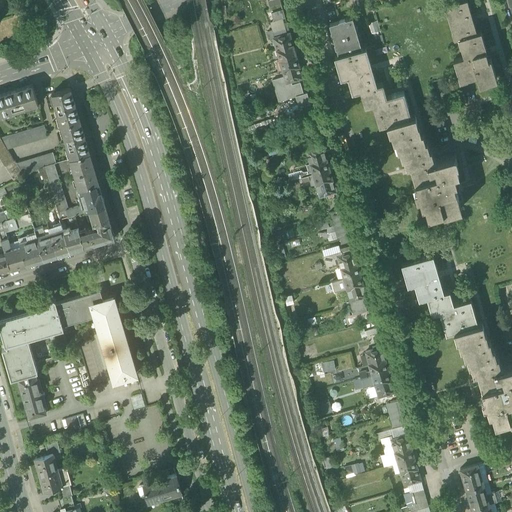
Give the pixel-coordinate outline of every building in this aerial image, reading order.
[(486,78),(487,81),(497,78),(490,57),(488,57),(485,50),(487,49),(481,30),(477,31),(467,0),(459,0),(445,4),(445,5),(448,5),(450,12),(447,13),(452,30),(455,29),(457,36),(454,37),(455,38),(459,37),(459,38),(462,37),(464,44),(461,45),(464,55),(454,58),(459,77),(467,75),(468,77),(477,75),(478,80),(486,78)] [(272,13),(274,21),(283,19),(285,18),(282,10),(272,13)] [(330,24),(332,31),(333,35),(336,43),(337,47),(339,54),(360,48),(351,17),(345,19),(345,18),(340,20),(340,21),(330,24)] [(270,22),(273,32),(286,28),(283,19),(274,21),(270,22)] [(381,30),(378,20),(369,22),(372,33),(381,30)] [(273,38),(277,50),(293,45),(290,33),(288,34),(286,28),(273,32),(275,38),(273,38)] [(277,50),(280,60),(296,55),(293,45),(277,50)] [(356,90),(361,89),(377,84),(368,55),(365,56),(363,48),(360,48),(339,54),(335,55),(339,69),(342,68),(345,76),(345,77),(349,75),(351,83),(353,82),(356,90)] [(280,60),(283,70),(299,65),(296,55),(280,60)] [(303,78),(299,65),(283,70),(285,76),(286,83),(291,81),(303,78)] [(286,83),(285,76),(273,79),(279,101),(296,96),(303,93),(300,82),(292,84),(291,81),(286,83)] [(383,124),(388,123),(408,117),(406,109),(409,108),(404,91),(387,96),(383,82),(377,84),(361,89),(363,97),(366,96),(368,104),(369,105),(373,104),(377,117),(380,116),(383,124)] [(0,114),(38,103),(33,85),(0,95),(0,114)] [(52,93),(71,158),(89,153),(70,88),(52,93)] [(307,92),(303,93),(296,96),(299,106),(310,103),(307,92)] [(312,109),(310,103),(299,106),(301,112),(312,109)] [(315,120),(314,115),(312,110),(305,112),(307,117),(308,122),(315,120)] [(411,116),(408,117),(388,123),(390,132),(392,132),(395,140),(396,140),(399,148),(401,148),(403,157),(405,156),(408,165),(411,164),(412,165),(420,196),(423,195),(426,203),(429,213),(443,209),(451,207),(452,209),(462,207),(456,188),(459,187),(456,178),(454,179),(452,172),(454,171),(459,170),(456,161),(455,161),(453,154),(454,154),(454,153),(429,160),(425,148),(424,149),(421,140),(420,141),(417,132),(415,133),(413,125),(418,124),(416,114),(411,116)] [(304,124),(306,131),(318,128),(315,121),(304,124)] [(44,125),(1,138),(3,141),(6,146),(7,148),(47,136),(44,125)] [(319,133),(318,128),(306,131),(308,136),(319,133)] [(0,149),(0,156),(9,151),(7,148),(6,146),(0,149)] [(307,151),(310,163),(327,158),(323,146),(307,151)] [(284,149),(276,151),(278,157),(286,155),(284,149)] [(0,156),(0,158),(2,162),(12,156),(9,151),(0,156)] [(18,164),(24,176),(44,166),(54,163),(56,163),(53,153),(18,164)] [(79,189),(80,189),(98,183),(89,153),(71,158),(70,159),(79,189)] [(14,161),(12,156),(2,162),(5,166),(14,161)] [(330,169),(327,158),(310,163),(313,173),(330,169)] [(18,165),(15,160),(14,161),(5,166),(8,171),(18,165)] [(44,166),(53,197),(64,194),(54,163),(44,166)] [(302,176),(313,173),(310,163),(306,164),(308,170),(304,171),(302,169),(299,172),(301,177),(302,176)] [(21,170),(18,165),(8,171),(11,176),(21,170)] [(299,172),(302,169),(288,173),(290,180),(301,177),(299,172)] [(333,179),(330,169),(313,173),(314,176),(316,184),(333,179)] [(24,175),(21,170),(11,176),(14,181),(24,175)] [(302,176),(304,182),(310,180),(310,178),(314,176),(313,173),(302,176)] [(336,191),(333,179),(316,184),(320,196),(336,191)] [(80,189),(83,198),(85,203),(78,206),(68,209),(66,209),(68,216),(74,214),(90,209),(105,205),(98,183),(80,189)] [(68,209),(64,194),(53,197),(60,219),(68,216),(66,209),(68,209)] [(403,215),(407,213),(403,201),(399,202),(403,215)] [(97,224),(98,227),(110,223),(105,205),(90,209),(95,224),(97,224)] [(8,210),(5,211),(6,214),(7,219),(14,217),(12,210),(8,211),(8,210)] [(330,213),(332,220),(344,216),(342,210),(330,213)] [(30,213),(15,217),(18,228),(33,223),(30,213)] [(346,222),(344,216),(332,220),(334,226),(346,222)] [(7,219),(6,220),(10,230),(18,228),(14,217),(7,219)] [(317,231),(330,227),(325,217),(313,223),(317,231)] [(6,231),(10,230),(6,220),(0,221),(0,234),(2,239),(8,237),(6,231)] [(58,254),(70,251),(64,231),(61,222),(48,227),(58,254)] [(348,228),(346,222),(334,226),(336,231),(348,228)] [(94,228),(80,233),(84,247),(115,237),(110,223),(98,227),(98,228),(95,229),(94,228)] [(44,258),(58,254),(48,227),(43,228),(42,225),(34,228),(36,232),(44,258)] [(70,251),(84,247),(80,233),(78,227),(64,231),(70,251)] [(350,234),(348,228),(336,231),(338,238),(350,234)] [(338,238),(336,231),(329,232),(329,238),(329,241),(338,238)] [(39,260),(44,258),(36,232),(27,235),(27,236),(28,239),(32,238),(39,260)] [(8,237),(2,239),(5,251),(11,249),(10,246),(11,246),(10,243),(8,237)] [(39,260),(32,238),(28,239),(20,242),(21,246),(27,264),(39,260)] [(20,242),(19,240),(10,243),(11,246),(10,246),(11,249),(21,246),(20,242)] [(280,258),(286,257),(283,243),(276,244),(280,258)] [(322,249),(324,256),(341,251),(340,248),(339,244),(322,249)] [(351,245),(340,248),(341,251),(342,251),(343,254),(353,251),(351,245)] [(21,246),(11,249),(5,251),(6,253),(11,269),(27,264),(21,246)] [(327,266),(340,262),(338,256),(343,254),(342,251),(341,251),(324,256),(327,266)] [(353,251),(343,254),(338,256),(340,262),(341,268),(357,263),(354,251),(353,251)] [(0,271),(11,269),(6,253),(0,254),(0,271)] [(423,296),(428,295),(444,290),(435,261),(433,262),(430,254),(403,262),(407,275),(409,275),(412,283),(416,282),(418,289),(421,289),(423,296)] [(359,268),(357,263),(341,268),(344,278),(360,273),(359,268)] [(336,269),(339,280),(344,278),(341,268),(336,269)] [(362,278),(360,273),(344,278),(347,288),(363,283),(362,278)] [(334,292),(347,288),(344,278),(339,280),(331,282),(334,292)] [(367,296),(363,283),(347,288),(351,301),(363,297),(367,296)] [(449,331),(454,329),(475,323),(473,315),(475,314),(470,297),(454,301),(450,288),(444,290),(428,295),(430,303),(433,302),(436,311),(440,310),(444,324),(447,323),(449,331)] [(56,302),(62,324),(63,324),(95,315),(96,315),(96,314),(107,311),(103,300),(101,290),(100,289),(100,290),(57,303),(56,302)] [(285,295),(287,305),(294,302),(292,293),(285,295)] [(112,297),(103,300),(107,311),(116,308),(112,297)] [(367,311),(363,297),(351,301),(355,314),(367,311)] [(62,325),(62,324),(56,302),(55,299),(53,298),(50,299),(49,301),(50,305),(53,315),(54,315),(55,319),(60,317),(62,325)] [(63,325),(63,324),(62,324),(62,325),(60,317),(55,319),(54,315),(53,315),(50,305),(0,319),(0,326),(5,345),(7,345),(28,338),(64,328),(63,325)] [(345,319),(349,318),(351,317),(349,307),(342,309),(345,319)] [(116,308),(107,311),(96,314),(96,315),(116,380),(135,374),(116,308)] [(372,311),(360,315),(362,319),(373,316),(372,311)] [(349,318),(350,323),(362,319),(360,315),(351,317),(349,318)] [(362,319),(363,325),(375,322),(373,316),(362,319)] [(316,317),(307,319),(309,325),(317,323),(316,317)] [(35,362),(37,366),(59,359),(64,357),(68,354),(86,332),(91,328),(98,326),(97,321),(88,324),(80,330),(64,350),(61,353),(56,355),(35,362)] [(480,379),(482,386),(504,379),(505,382),(511,380),(511,362),(497,367),(494,355),(492,356),(490,347),(488,348),(485,339),(483,340),(481,332),(485,331),(482,321),(478,322),(475,323),(454,329),(457,339),(458,338),(461,347),(463,347),(465,355),(467,355),(470,363),(471,363),(474,372),(477,371),(478,371),(481,370),(483,378),(480,379)] [(367,337),(363,325),(359,327),(362,338),(367,337)] [(366,331),(368,336),(378,333),(376,328),(366,331)] [(4,347),(13,378),(18,377),(19,379),(35,374),(34,372),(38,371),(37,366),(35,362),(28,338),(7,345),(7,346),(4,347)] [(13,378),(4,347),(2,348),(11,379),(13,378)] [(366,354),(369,364),(386,359),(382,347),(366,352),(366,354)] [(369,364),(366,354),(360,355),(363,365),(369,364)] [(334,359),(323,362),(324,372),(336,369),(334,359)] [(387,364),(386,359),(369,364),(371,371),(372,374),(389,369),(387,364)] [(315,364),(317,375),(325,373),(324,372),(323,362),(323,361),(315,363),(315,364)] [(309,376),(317,375),(315,364),(307,365),(309,376)] [(389,369),(372,374),(375,384),(392,380),(390,374),(389,369)] [(35,374),(19,379),(18,379),(29,418),(47,413),(36,374),(35,374)] [(361,377),(363,387),(375,384),(372,374),(361,377)] [(356,389),(363,387),(361,377),(353,380),(356,389)] [(511,380),(505,382),(504,379),(482,386),(487,402),(490,401),(492,409),(496,420),(510,416),(511,415),(511,380)] [(395,392),(392,380),(375,384),(376,385),(378,395),(379,397),(395,392)] [(378,395),(376,385),(368,387),(371,397),(378,395)] [(135,408),(145,405),(141,394),(131,397),(135,408)] [(315,411),(316,415),(320,414),(332,411),(329,401),(317,405),(318,408),(317,408),(317,410),(315,411)] [(386,404),(388,411),(400,407),(398,401),(386,404)] [(402,413),(400,407),(388,411),(390,416),(402,413)] [(83,413),(66,418),(70,430),(87,425),(83,413)] [(403,419),(402,413),(390,416),(392,422),(403,419)] [(405,425),(403,419),(392,422),(393,428),(394,429),(405,425)] [(394,429),(393,428),(376,433),(378,441),(382,440),(382,439),(391,436),(392,439),(408,434),(405,425),(394,429)] [(392,439),(395,451),(412,447),(408,434),(392,439)] [(341,436),(333,438),(336,447),(343,445),(341,436)] [(382,440),(387,454),(395,451),(392,439),(391,436),(382,439),(382,440)] [(52,452),(53,453),(61,451),(58,440),(46,444),(49,453),(52,452)] [(415,457),(412,447),(395,451),(398,462),(415,457)] [(53,453),(55,460),(63,458),(61,451),(53,453)] [(398,462),(395,451),(387,454),(382,455),(385,465),(388,465),(392,463),(393,463),(398,462)] [(36,457),(41,474),(57,469),(55,460),(53,453),(52,452),(49,453),(36,457)] [(499,459),(501,468),(511,464),(511,456),(511,455),(499,459)] [(418,467),(415,457),(398,462),(401,472),(418,467)] [(359,461),(351,463),(354,472),(354,474),(361,471),(359,461)] [(398,462),(393,463),(396,474),(401,472),(398,462)] [(354,472),(351,463),(343,465),(346,474),(354,472)] [(477,464),(480,474),(486,472),(483,463),(477,464)] [(461,469),(464,479),(480,474),(477,464),(461,469)] [(66,467),(57,469),(62,486),(70,484),(71,484),(66,467)] [(421,480),(418,467),(401,472),(405,485),(407,484),(421,480)] [(58,487),(62,486),(57,469),(41,474),(45,491),(58,487)] [(489,482),(486,472),(480,474),(483,484),(489,482)] [(143,483),(144,484),(147,496),(149,503),(182,493),(176,474),(143,483)] [(483,484),(480,474),(464,479),(466,489),(483,484)] [(410,492),(412,492),(412,490),(423,487),(421,480),(407,484),(410,492)] [(492,492),(489,482),(483,484),(486,494),(492,492)] [(58,487),(61,498),(72,494),(73,494),(70,484),(62,486),(58,487)] [(143,497),(147,496),(144,484),(140,485),(138,488),(141,496),(143,497)] [(486,494),(483,484),(466,489),(469,499),(486,494)] [(412,492),(414,498),(426,495),(423,487),(412,490),(412,492)] [(492,492),(486,494),(489,504),(495,502),(498,501),(495,491),(492,492)] [(407,507),(410,506),(416,504),(414,498),(412,492),(410,492),(404,494),(407,507)] [(74,504),(72,494),(61,498),(58,498),(61,508),(74,504)] [(489,504),(486,494),(469,499),(472,509),(489,504)] [(427,501),(426,495),(414,498),(416,504),(427,501)] [(429,506),(427,501),(416,504),(417,509),(418,510),(429,506)] [(489,504),(491,511),(498,511),(495,502),(489,504)]
